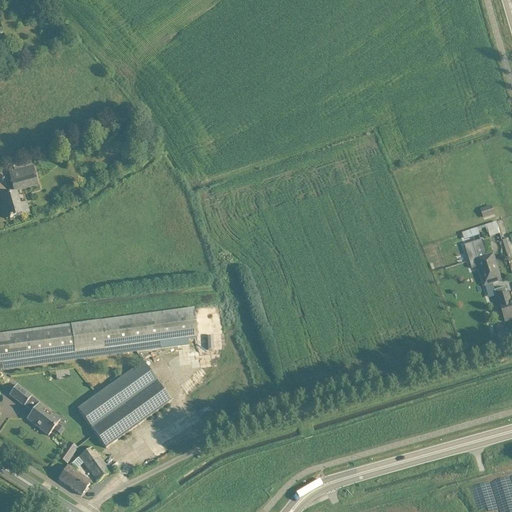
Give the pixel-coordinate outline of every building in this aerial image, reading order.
[(14,192),(38,185),(33,166),(32,166),(9,172),(14,192)] [(12,217),(16,216),(24,214),(28,213),(26,204),(19,205),(16,193),(2,197),(5,209),(4,210),(6,219),(10,218),(10,219),(12,218),(12,217)] [(492,205),(480,209),(483,219),(495,215),(492,205)] [(463,233),(464,237),(497,226),(496,222),(463,233)] [(511,252),(511,250),(508,238),(503,240),(507,254),(511,252)] [(482,240),(472,243),(477,258),(479,267),(485,285),(502,280),(494,253),(486,255),(482,240)] [(472,243),(464,245),(472,269),(479,267),(477,258),(472,243)] [(511,302),(508,294),(507,294),(505,287),(495,291),(497,297),(496,297),(499,307),(501,306),(505,321),(511,319),(511,302)] [(0,362),(197,335),(194,308),(131,316),(0,334),(0,362)] [(166,393),(158,382),(144,363),(111,386),(77,409),(92,429),(95,434),(100,440),(106,449),(171,401),(166,393)] [(17,385),(9,395),(24,406),(32,397),(17,385)] [(60,421),(55,417),(39,404),(27,419),(48,436),(53,430),(58,424),(60,421)] [(67,464),(77,448),(69,443),(59,458),(67,464)] [(111,473),(93,447),(79,457),(97,482),(111,473)] [(59,480),(82,496),(91,483),(68,467),(59,480)]
